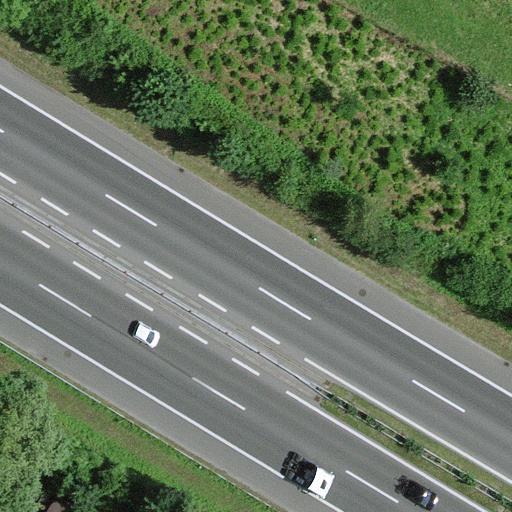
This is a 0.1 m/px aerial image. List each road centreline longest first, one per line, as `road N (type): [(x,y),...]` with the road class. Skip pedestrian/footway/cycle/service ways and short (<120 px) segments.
road 1 (motorway): [(511,443),(0,129)]
road 2 (motorway): [(0,261),(404,511)]
